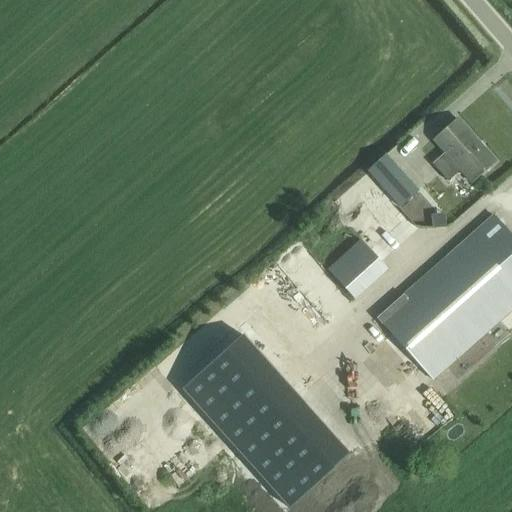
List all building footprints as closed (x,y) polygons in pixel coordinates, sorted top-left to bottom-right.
[(434,142),(445,154),(432,165),(448,183),(460,172),(471,183),(495,162),(458,121),(434,142)] [(421,122),(391,151),(409,169),(421,157),(415,152),(433,135),(421,122)] [(385,155),(367,172),(399,208),(418,191),(385,155)] [(433,381),(511,311),(511,237),(494,217),(479,230),(378,320),(433,381)] [(361,242),(327,272),(353,301),(387,270),(361,242)] [(325,322),(347,302),(310,262),(288,282),(325,322)] [(270,263),(248,282),(292,334),(300,327),(310,339),(324,327),(270,263)] [(160,411),(251,511),(287,511),(327,476),(219,358),(160,411)] [(300,388),(283,401),(295,416),(312,403),(300,388)] [(116,389),(105,400),(116,412),(128,402),(116,389)] [(393,423),(409,416),(402,402),(387,408),(393,423)] [(108,481),(126,497),(164,454),(146,438),(108,481)]
